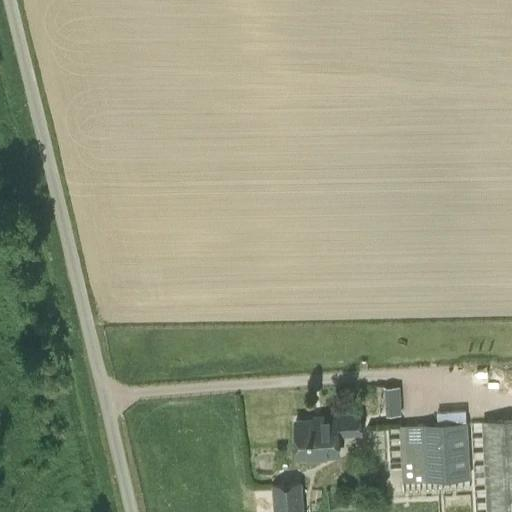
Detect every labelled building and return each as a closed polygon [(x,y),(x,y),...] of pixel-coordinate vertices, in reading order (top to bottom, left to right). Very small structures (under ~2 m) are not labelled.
[(402,385),(386,385),(387,413),(403,413),(402,385)] [(400,425),(403,480),(474,477),(471,422),(467,422),(466,410),(437,411),(438,423),(400,425)] [(334,417),(294,420),(296,456),(339,453),(338,434),(359,432),(358,414),(334,416),(334,417)] [(511,511),(511,419),(482,422),(487,511),(511,511)] [(304,511),(303,482),(273,484),(275,511),(304,511)]
